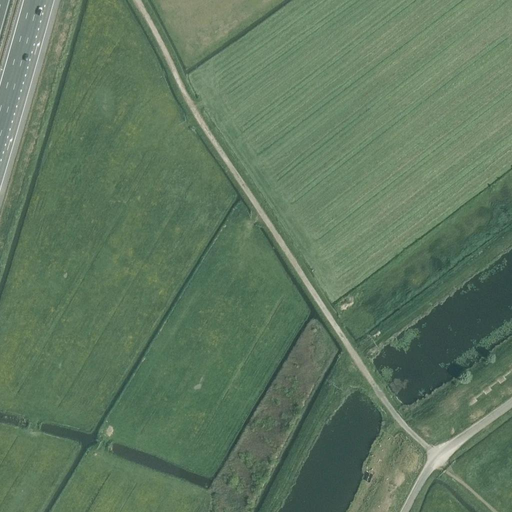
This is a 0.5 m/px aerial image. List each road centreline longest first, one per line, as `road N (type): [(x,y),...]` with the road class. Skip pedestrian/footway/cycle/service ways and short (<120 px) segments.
road 1 (track): [(137,0),(193,108),(356,357)]
road 2 (unclassified): [(406,511),(438,457),(511,402)]
road 3 (motorway): [(0,120),(34,0)]
